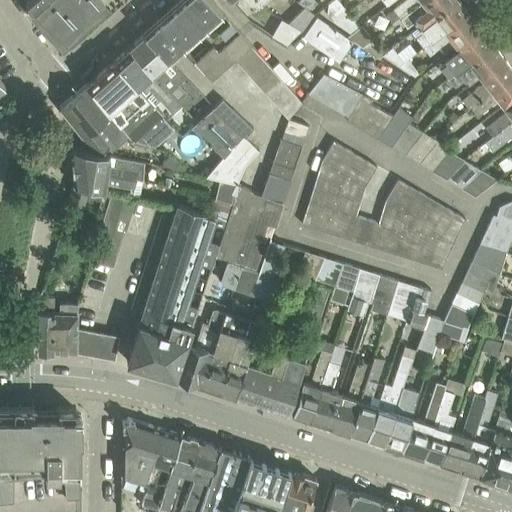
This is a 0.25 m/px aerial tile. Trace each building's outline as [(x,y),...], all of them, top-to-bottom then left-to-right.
[(32,0),(35,4),(33,6),(32,7),(33,8),(45,25),(56,42),(71,34),(108,0),(32,0)] [(144,32),(129,46),(177,99),(185,92),(177,83),(184,76),(167,57),(175,49),(219,10),(210,0),(180,0),(153,24),(144,32)] [(260,0),(247,0),(255,8),(262,2),(260,0)] [(330,0),(328,3),(326,12),(334,22),(336,20),(349,10),(340,0),(330,0)] [(392,6),(385,12),(392,21),(399,15),(418,0),(399,0),(392,6)] [(418,0),(399,15),(406,24),(414,18),(418,24),(448,0),(418,0)] [(448,0),(418,24),(411,30),(422,44),(467,9),(459,0),(448,0)] [(301,29),(304,31),(316,14),(303,6),(288,21),(301,29)] [(455,42),(457,46),(481,28),(467,9),(422,44),(428,52),(439,45),(443,51),(455,42)] [(336,20),(334,22),(348,32),(359,23),(349,10),(336,20)] [(331,24),(316,14),(304,31),(302,34),(339,59),(352,38),(345,34),(331,24)] [(288,21),(279,37),(285,42),(301,29),(288,21)] [(446,76),(491,41),(481,28),(457,46),(443,57),(447,62),(439,67),(446,76)] [(235,59),(251,45),(238,31),(217,50),(214,46),(205,54),(221,72),(235,59)] [(373,35),(361,44),(377,55),(381,53),(385,50),(373,35)] [(503,56),(491,41),(446,76),(453,84),(463,76),(468,82),(478,74),(503,56)] [(381,53),(397,64),(403,60),(391,44),(385,50),(381,53)] [(258,53),(251,45),(235,59),(242,67),(258,53)] [(167,108),(177,99),(129,46),(114,59),(136,83),(155,103),(159,99),(167,108)] [(242,67),(249,75),(265,61),(258,53),(242,67)] [(211,81),(221,72),(205,54),(195,63),(211,81)] [(511,70),(511,67),(503,56),(478,74),(482,79),(463,94),(470,104),(511,70)] [(407,57),(403,60),(397,64),(413,74),(418,71),(407,57)] [(91,80),(85,84),(129,134),(151,143),(173,123),(155,103),(136,83),(114,59),(91,80)] [(279,77),(265,61),(249,75),(264,91),(279,77)] [(511,95),(511,70),(470,104),(468,105),(475,114),(497,97),(502,103),(511,95)] [(308,92),(347,115),(361,92),(323,71),(308,92)] [(264,91),(288,117),(301,100),(279,77),(264,91)] [(129,134),(85,84),(58,106),(95,152),(99,152),(106,147),(109,151),(129,134)] [(371,98),(361,92),(347,115),(346,118),(356,124),(370,101),(371,98)] [(485,125),(492,134),(511,118),(511,95),(502,103),(506,109),(485,125)] [(213,105),(242,134),(244,136),(253,126),(223,97),(213,105)] [(356,124),(366,130),(380,107),(370,101),(356,124)] [(224,155),(242,134),(213,105),(191,125),(224,155)] [(390,114),(377,137),(390,145),(405,120),(410,114),(398,105),(392,114),(391,113),(390,114)] [(391,113),(380,107),(366,130),(377,137),(390,114),(391,113)] [(412,115),(410,114),(405,120),(390,145),(404,153),(420,129),(408,122),(412,115)] [(308,124),(288,117),(284,128),(305,134),(308,124)] [(511,134),(511,118),(492,134),(484,141),(491,150),(500,144),(511,134)] [(284,128),(280,140),(301,146),(305,134),(284,128)] [(434,138),(420,129),(404,153),(418,161),(434,138)] [(206,174),(237,181),(244,165),(258,149),(244,136),(242,134),(224,155),(206,174)] [(322,158),(332,164),(344,144),(334,138),(322,158)] [(449,147),(434,138),(418,161),(432,170),(447,149),(449,147)] [(289,179),(301,146),(280,140),(279,140),(268,171),(260,194),(282,201),(290,179),(289,179)] [(355,151),(344,144),(332,164),(342,171),(355,151)] [(143,161),(99,152),(95,152),(71,147),(70,147),(72,166),(140,178),(143,161)] [(432,170),(445,178),(463,159),(447,149),(432,170)] [(342,171),(343,171),(353,178),(366,158),(355,151),(342,171)] [(169,154),(162,165),(183,169),(184,167),(169,154)] [(316,177),(339,184),(343,171),(342,171),(332,164),(322,158),(316,177)] [(376,165),(366,158),(353,178),(364,185),(364,184),(376,165)] [(445,178),(459,186),(480,168),(463,159),(445,178)] [(140,178),(72,166),(74,184),(93,188),(103,190),(104,182),(130,187),(129,194),(139,196),(142,179),(140,178)] [(497,178),(480,168),(459,186),(475,195),(497,178)] [(343,171),(339,184),(335,195),(359,202),(364,185),(353,178),(343,171)] [(312,188),(335,195),(339,184),(316,177),(312,188)] [(397,177),(385,197),(395,203),(407,183),(397,177)] [(237,181),(227,213),(243,218),(251,189),(237,181)] [(417,188),(407,183),(395,203),(405,209),(417,188)] [(74,184),(69,199),(88,205),(93,188),(74,184)] [(93,188),(88,205),(105,210),(110,192),(103,190),(93,188)] [(332,206),(335,195),(312,188),(309,199),(332,206)] [(417,188),(405,209),(414,214),(426,194),(417,188)] [(258,270),(269,238),(274,224),(282,201),(260,194),(251,189),(243,218),(227,213),(226,218),(214,255),(227,259),(221,278),(223,282),(234,285),(241,264),(258,270)] [(105,210),(100,226),(122,232),(133,196),(111,191),(110,192),(105,210)] [(436,200),(426,194),(414,214),(424,220),(436,200)] [(355,213),(359,202),(335,195),(332,206),(344,210),(355,213)] [(385,198),(382,209),(431,225),(424,220),(414,214),(405,209),(395,203),(385,197),(385,198)] [(499,204),(496,214),(511,218),(511,198),(499,204)] [(305,211),(328,218),(332,206),(309,199),(305,211)] [(436,200),(424,220),(431,225),(433,226),(445,205),(436,200)] [(151,284),(126,359),(176,374),(188,337),(198,306),(190,304),(202,263),(211,266),(214,255),(226,218),(206,212),(176,202),(176,204),(151,284)] [(455,211),(445,205),(433,226),(443,231),(455,211)] [(332,206),(328,218),(324,230),(336,234),(344,210),(332,206)] [(382,209),(378,220),(390,224),(402,228),(413,232),(425,235),(437,239),(452,244),(454,238),(443,231),(433,226),(431,225),(382,209)] [(336,234),(348,237),(355,213),(344,210),(336,234)] [(324,230),(328,218),(305,211),(301,223),(324,230)] [(443,231),(454,238),(464,217),(455,211),(443,231)] [(348,237),(359,241),(367,217),(355,213),(348,237)] [(493,213),(486,228),(511,236),(511,218),(496,214),(493,213)] [(378,220),(367,217),(359,241),(371,245),(378,220)] [(371,245),(382,248),(390,224),(378,220),(371,245)] [(382,248),(394,252),(402,228),(390,224),(382,248)] [(394,252),(406,256),(413,232),(402,228),(394,252)] [(511,236),(486,228),(479,243),(505,252),(511,237),(511,236)] [(406,256),(418,259),(425,235),(413,232),(406,256)] [(418,259),(429,263),(437,239),(425,235),(418,259)] [(269,238),(258,270),(255,279),(272,284),(278,265),(286,243),(269,238)] [(452,244),(437,239),(429,263),(441,267),(452,244)] [(278,265),(296,271),(303,249),(286,243),(278,265)] [(503,257),(505,252),(479,243),(471,259),(498,272),(503,257)] [(296,271),(315,277),(323,255),(303,249),(296,271)] [(342,261),(323,255),(315,277),(334,283),(342,261)] [(466,270),(484,278),(487,280),(484,287),(485,288),(487,289),(492,291),(498,272),(471,259),(466,270)] [(349,288),(352,289),(359,266),(342,261),(334,283),(349,288)] [(251,293),(255,279),(258,270),(241,264),(234,285),(233,287),(251,293)] [(379,272),(359,266),(352,289),(371,295),(379,272)] [(484,291),(485,288),(484,287),(487,280),(484,278),(466,270),(461,280),(484,291)] [(398,278),(379,272),(371,295),(391,302),(398,278)] [(417,284),(398,278),(391,302),(409,307),(417,284)] [(272,284),(255,279),(251,293),(257,295),(266,298),(267,298),(272,284)] [(479,301),(484,291),(461,280),(456,290),(479,301)] [(292,337),(280,372),(269,405),(287,411),(328,287),(314,282),(296,339),(292,337)] [(344,302),(349,288),(334,283),(330,297),(344,302)] [(417,284),(409,307),(423,312),(431,289),(417,284)] [(365,314),(368,306),(371,295),(352,289),(346,307),(365,314)] [(456,290),(451,302),(474,312),(479,301),(456,290)] [(53,296),(39,295),(37,349),(76,350),(76,328),(76,301),(60,301),(60,310),(53,309),(53,296)] [(237,331),(217,388),(234,394),(246,359),(266,298),(257,295),(249,319),(244,334),(237,331)] [(368,306),(387,312),(389,309),(391,302),(371,295),(368,306)] [(391,302),(389,309),(406,315),(409,307),(391,302)] [(468,326),(474,312),(451,302),(443,318),(462,324),(468,326)] [(196,340),(188,337),(176,374),(201,383),(220,326),(219,325),(224,311),(212,307),(207,323),(202,321),(196,340)] [(428,313),(423,312),(409,307),(406,315),(405,318),(404,321),(423,327),(423,325),(428,313)] [(432,352),(439,332),(443,318),(428,313),(423,325),(423,327),(417,347),(432,352)] [(511,315),(508,314),(504,327),(502,336),(504,337),(511,339),(511,315)] [(457,338),(462,324),(443,318),(439,332),(457,338)] [(237,331),(236,331),(220,326),(201,383),(217,388),(237,331)] [(76,328),(76,350),(114,357),(118,336),(76,328)] [(234,394),(269,405),(280,372),(292,337),(281,334),(270,367),(263,365),(246,359),(234,394)] [(497,356),(499,351),(503,340),(487,335),(481,351),(497,356)] [(511,339),(504,337),(503,340),(499,351),(511,355),(511,339)] [(291,412),(309,418),(328,361),(331,352),(326,350),(322,349),(311,382),(302,379),(291,412)] [(383,384),(377,402),(365,436),(384,442),(402,385),(406,375),(412,357),(401,353),(397,368),(391,386),(383,384)] [(349,431),(365,436),(377,402),(370,400),(384,358),(374,355),(371,365),(349,431)] [(327,424),(338,390),(329,387),(337,363),(328,361),(309,418),(327,424)] [(341,392),(338,390),(327,424),(331,425),(349,431),(371,365),(358,361),(347,393),(341,392)] [(411,415),(401,448),(422,455),(443,390),(445,384),(440,382),(436,381),(424,419),(411,415)] [(419,391),(402,385),(384,442),(401,448),(411,415),(419,391)] [(480,474),(491,440),(495,427),(487,424),(498,393),(487,389),(485,396),(462,468),(480,474)] [(453,393),(443,390),(422,455),(439,460),(450,428),(454,414),(447,411),(453,393)] [(475,393),(462,432),(450,428),(439,460),(440,460),(462,468),(485,396),(479,395),(475,393)] [(0,479),(13,478),(31,477),(44,475),(63,475),(79,474),(79,464),(80,464),(80,439),(81,439),(81,420),(81,413),(74,413),(74,407),(57,407),(33,407),(33,406),(33,404),(31,404),(0,403),(0,479)] [(495,425),(495,427),(491,440),(480,474),(511,483),(511,482),(511,418),(499,414),(496,426),(495,425)] [(121,474),(121,485),(138,490),(139,487),(145,489),(149,490),(151,485),(147,484),(148,480),(143,479),(160,426),(137,419),(128,416),(128,417),(127,416),(122,420),(122,421),(122,425),(121,449),(121,474)] [(160,426),(143,479),(148,480),(147,484),(151,485),(149,490),(158,493),(161,483),(155,481),(161,464),(170,467),(172,467),(182,433),(160,426)] [(159,501),(159,502),(168,505),(174,482),(175,480),(182,483),(185,477),(187,471),(198,438),(182,433),(172,467),(170,467),(161,494),(160,496),(160,497),(159,501)] [(191,479),(179,511),(189,511),(202,476),(207,478),(210,478),(220,446),(198,438),(187,471),(185,477),(191,479)] [(214,511),(234,450),(220,446),(210,478),(207,478),(202,476),(189,511),(214,511)] [(234,450),(214,511),(229,511),(248,455),(234,450)] [(248,455),(229,511),(299,511),(300,510),(299,509),(300,506),(305,507),(315,477),(248,455)] [(79,498),(79,474),(63,475),(65,498),(79,498)] [(10,482),(13,478),(0,479),(0,480),(2,502),(13,501),(13,484),(10,482)] [(334,483),(324,511),(344,511),(352,488),(334,483)] [(364,511),(370,494),(352,488),(344,511),(364,511)] [(145,489),(141,503),(157,508),(159,502),(159,501),(160,497),(160,496),(161,494),(158,493),(149,490),(145,489)] [(364,511),(381,511),(385,499),(370,494),(364,511)] [(401,511),(403,505),(385,499),(381,511),(401,511)]
